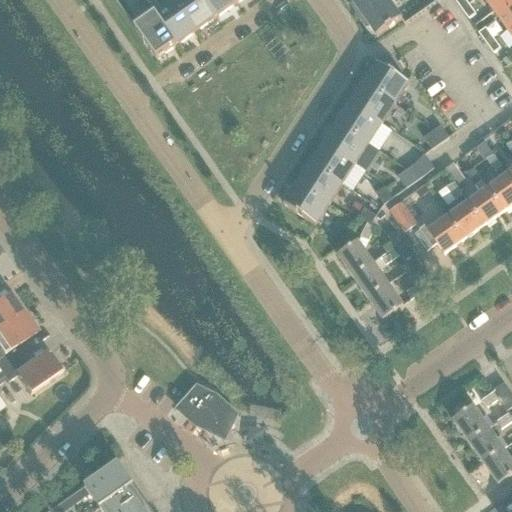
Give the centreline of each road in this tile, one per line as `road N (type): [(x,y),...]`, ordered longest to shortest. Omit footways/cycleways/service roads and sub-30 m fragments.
road 1 (residential): [(231,243),(346,64),(349,49),(316,0)]
road 2 (residential): [(360,430),(231,243)]
road 3 (residential): [(114,393),(104,365),(0,214)]
road 4 (unclassified): [(360,430),(511,320)]
road 5 (residential): [(231,243),(131,99)]
road 6 (residential): [(274,0),(131,99)]
road 7 (residential): [(246,497),(114,393)]
road 8 (residential): [(0,511),(114,393)]
road 9 (residential): [(246,497),(299,473),(360,430)]
road 10 (residential): [(131,99),(60,0)]
